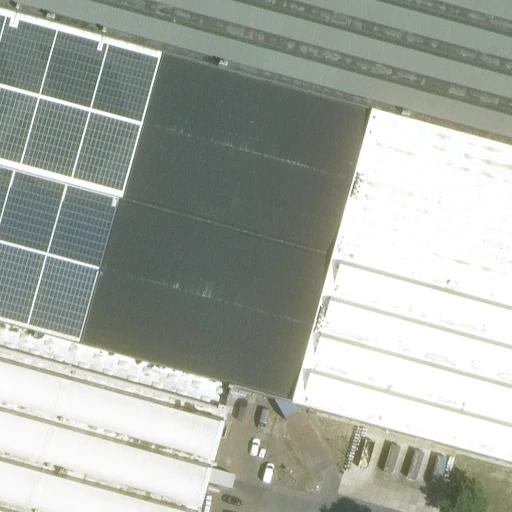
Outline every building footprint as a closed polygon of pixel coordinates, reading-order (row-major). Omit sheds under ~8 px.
[(511,0),(0,0),(0,12),(160,58),(363,112),(284,403),(294,406),(511,465),(511,0)] [(0,12),(0,169),(120,203),(160,58),(0,12)] [(0,169),(0,326),(231,389),(284,403),(363,112),(160,58),(120,203),(0,169)] [(0,326),(0,353),(224,413),(231,389),(0,326)] [(0,511),(198,511),(226,413),(224,413),(0,353),(0,511)]
